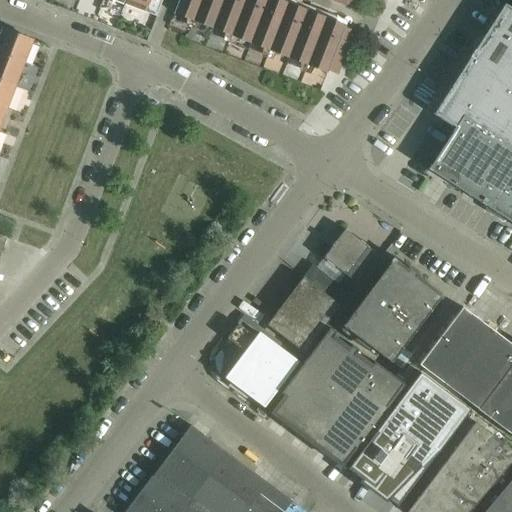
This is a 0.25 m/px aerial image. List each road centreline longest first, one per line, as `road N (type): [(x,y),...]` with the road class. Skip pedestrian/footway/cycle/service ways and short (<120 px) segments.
road 1 (residential): [(0,324),(76,241),(123,94),(141,66)]
road 2 (unclassified): [(176,371),(331,161)]
road 3 (unclassified): [(354,511),(176,371)]
road 4 (unclassified): [(511,276),(331,161)]
road 5 (unclassified): [(331,161),(450,0)]
road 6 (unclassified): [(73,511),(176,371)]
road 7 (residential): [(141,66),(0,4)]
road 8 (unclassified): [(331,161),(221,106)]
